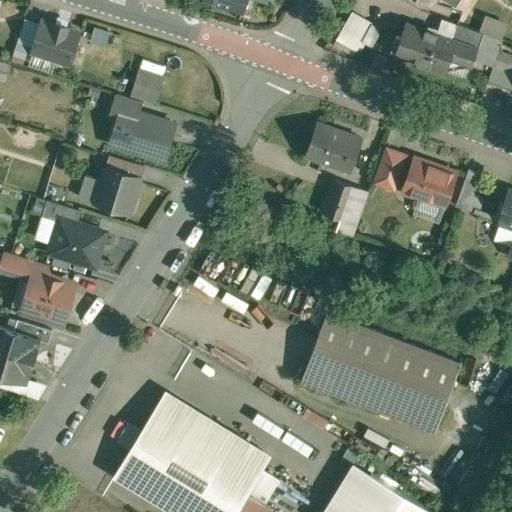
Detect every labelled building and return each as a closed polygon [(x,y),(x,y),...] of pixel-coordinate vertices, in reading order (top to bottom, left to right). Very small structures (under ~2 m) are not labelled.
[(213,0),(213,1),(245,11),(248,0),(213,0)] [(372,22),(353,11),(338,35),(358,46),(372,22)] [(42,20),(32,49),(71,62),(80,32),(67,27),(68,24),(56,21),(55,24),(42,20)] [(453,36),(407,20),(401,36),(397,34),(394,41),(399,43),(395,53),(447,71),(451,58),(473,66),(479,47),(480,45),(453,36)] [(484,32),(458,22),(453,36),(480,45),(484,32)] [(503,39),(484,32),(480,45),(479,47),(498,54),(503,39)] [(29,44),(18,40),(13,54),(24,58),(29,44)] [(511,63),(496,58),(489,81),(511,88),(511,63)] [(142,99),(119,91),(111,114),(120,117),(123,106),(139,110),(142,99)] [(139,110),(123,106),(120,117),(112,141),(165,158),(176,122),(139,110)] [(363,137),(318,121),(307,153),(351,169),(363,137)] [(407,153),(388,147),(376,180),(395,187),(407,153)] [(123,157),(111,153),(107,165),(119,169),(123,157)] [(457,170),(416,156),(404,190),(421,197),(422,195),(445,203),(457,170)] [(145,164),(123,157),(119,169),(142,176),(145,164)] [(119,169),(107,165),(107,166),(103,168),(100,179),(102,183),(96,201),(130,211),(136,190),(138,190),(142,176),(119,169)] [(492,204),(471,200),(477,172),(464,169),(456,207),(489,214),(492,204)] [(357,185),(335,177),(323,210),(344,217),(346,218),(357,185)] [(357,185),(346,218),(344,217),(340,229),(354,234),(370,190),(357,185)] [(511,190),(508,189),(498,220),(511,224),(511,190)] [(48,199),(39,196),(34,211),(43,215),(43,214),(48,199)] [(82,209),(48,198),(48,199),(43,214),(43,215),(59,220),(61,216),(79,222),(82,209)] [(79,222),(61,216),(59,220),(50,250),(96,265),(106,230),(79,222)] [(35,258),(7,250),(2,265),(30,274),(35,258)] [(49,263),(35,258),(30,274),(35,275),(36,271),(45,274),(49,263)] [(45,274),(36,271),(35,275),(25,307),(63,319),(73,289),(62,286),(64,280),(45,274)] [(311,328),(319,306),(306,302),(298,324),(311,328)] [(461,360),(329,310),(304,378),(435,427),(461,360)] [(52,328),(18,318),(15,329),(38,337),(38,338),(49,341),(52,328)] [(15,329),(0,324),(0,348),(33,359),(37,347),(35,347),(38,338),(38,337),(15,329)] [(33,359),(0,348),(0,372),(25,380),(25,377),(28,370),(30,370),(33,359)] [(46,383),(25,377),(25,380),(0,372),(0,385),(38,397),(46,383)] [(264,467),(159,403),(142,429),(129,421),(118,438),(132,446),(115,473),(178,511),(235,511),(248,492),(252,487),(264,467)] [(281,478),(264,467),(252,487),(269,497),(281,478)] [(440,511),(372,470),(346,511),(440,511)] [(271,511),(274,508),(248,492),(235,511),(271,511)]
